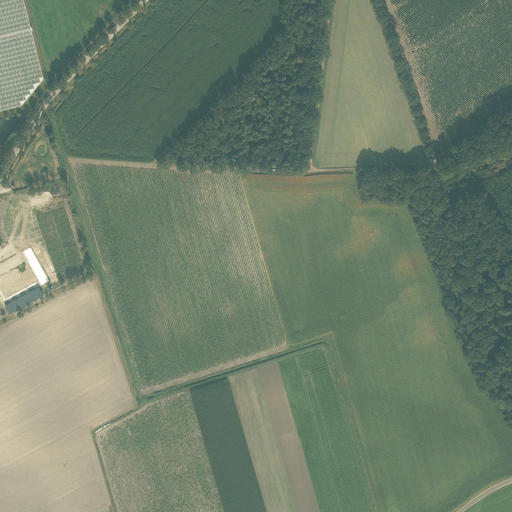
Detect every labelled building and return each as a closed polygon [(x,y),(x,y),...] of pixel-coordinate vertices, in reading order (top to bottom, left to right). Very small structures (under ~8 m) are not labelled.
[(0,0),(0,110),(21,105),(44,78),(31,30),(32,30),(31,26),(30,26),(23,0),(0,0)] [(28,248),(20,252),(24,261),(32,256),(28,248)] [(37,265),(32,256),(24,261),(29,269),(37,265)] [(41,273),(37,265),(29,269),(33,277),(41,273)] [(46,281),(41,273),(33,277),(38,286),(46,281)] [(43,295),(39,287),(30,291),(35,299),(43,295)] [(35,299),(30,291),(22,296),(26,304),(35,299)] [(26,304),(22,296),(13,301),(18,309),(26,304)] [(18,309),(13,301),(5,305),(10,313),(18,309)]
